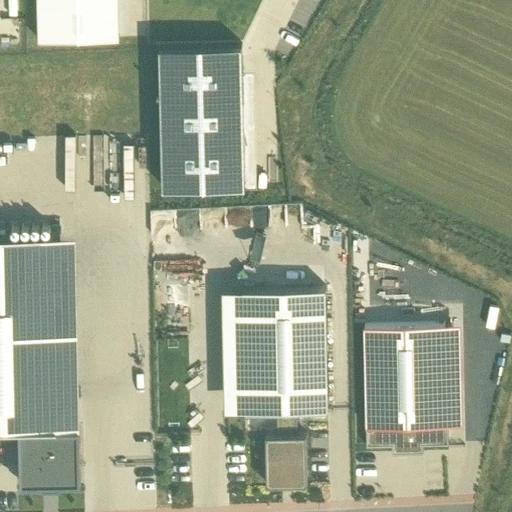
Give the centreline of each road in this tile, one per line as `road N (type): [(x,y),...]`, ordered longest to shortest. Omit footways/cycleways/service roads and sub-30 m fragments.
road 1 (unknown): [(217,511),(230,273),(255,239),(282,238),(316,247),(348,291),(350,511)]
road 2 (unknown): [(93,511),(105,237)]
road 3 (unknown): [(456,511),(483,458),(490,361),(481,321),(428,278)]
